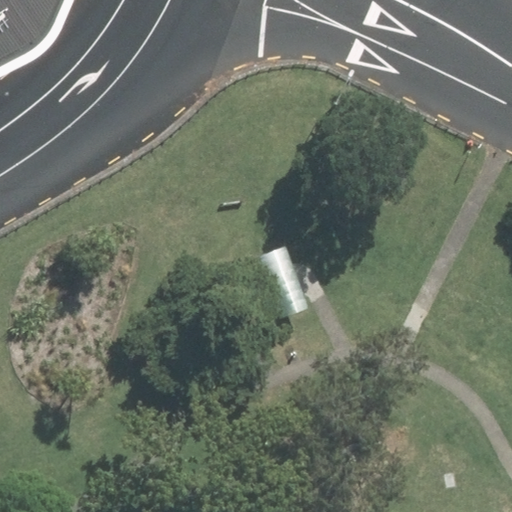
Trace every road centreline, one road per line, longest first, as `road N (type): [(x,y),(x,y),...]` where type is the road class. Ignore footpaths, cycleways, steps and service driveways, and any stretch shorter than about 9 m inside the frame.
road 1 (secondary): [(511,102),(304,0)]
road 2 (secondary): [(144,0),(63,113),(0,155)]
